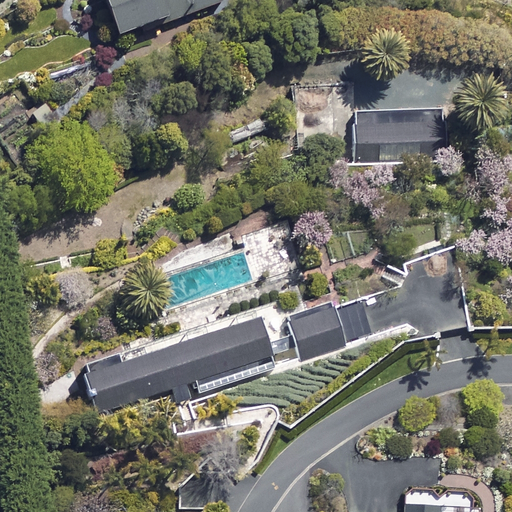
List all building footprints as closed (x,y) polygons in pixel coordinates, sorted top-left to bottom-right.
[(146,33),(226,2),(225,0),(101,0),(116,37),(143,27),(146,33)] [(351,150),(350,111),(350,91),(295,92),(295,150),(351,150)] [(351,150),(351,170),(447,169),(446,110),(350,111),(351,150)] [(342,348),(328,308),(286,322),(300,362),(342,348)] [(80,375),(93,414),(190,383),(194,397),(272,373),(255,320),(80,375)] [(438,497),(438,461),(351,460),(350,511),(468,511),(469,497),(438,497)]
